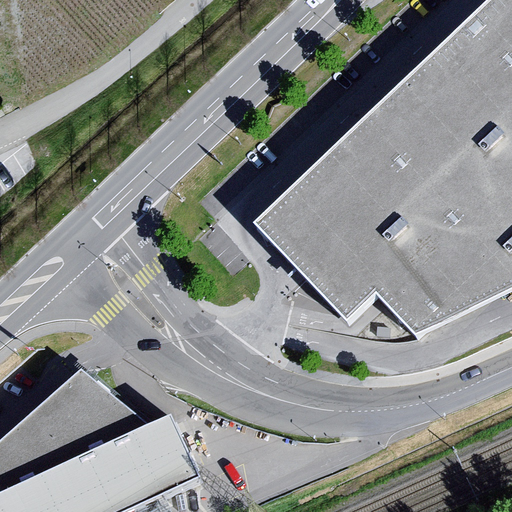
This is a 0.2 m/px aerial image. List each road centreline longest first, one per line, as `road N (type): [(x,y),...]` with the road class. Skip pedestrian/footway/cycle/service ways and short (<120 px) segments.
road 1 (primary): [(332,0),(106,215)]
road 2 (residential): [(57,260),(161,354),(239,390),(294,403)]
road 3 (residential): [(294,403),(225,364),(106,215)]
road 4 (residential): [(0,134),(110,72),(195,0)]
road 5 (residential): [(511,366),(425,401),(381,409),(294,403)]
